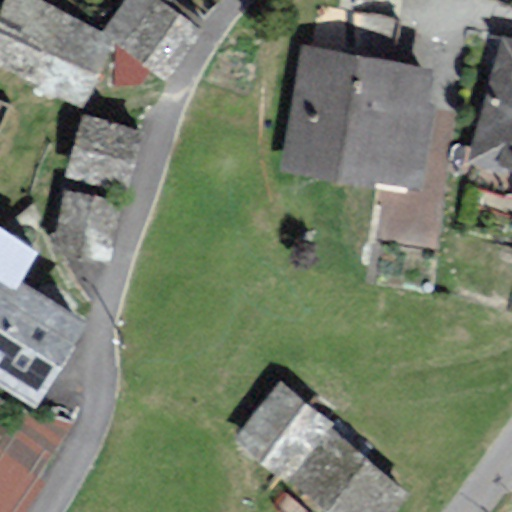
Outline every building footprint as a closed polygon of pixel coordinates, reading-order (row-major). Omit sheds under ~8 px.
[(108,21),(63,0),(0,0),(0,48),(79,87),(108,21)] [(193,14),(179,0),(115,0),(115,1),(132,12),(127,38),(170,67),(193,14)] [(511,49),(483,46),(465,196),(511,202),(511,49)] [(418,69),(295,48),(275,167),(398,188),(418,69)] [(141,114),(76,104),(66,161),(121,169),(141,114)] [(114,189),(61,179),(53,237),(107,243),(114,189)] [(73,303),(9,260),(28,231),(0,224),(0,368),(22,385),(73,303)] [(318,435),(262,390),(219,443),(275,488),(318,435)] [(0,440),(0,503),(15,511),(17,511),(74,417),(29,391),(0,440)] [(337,432),(307,476),(360,511),(385,511),(407,480),(337,432)]
